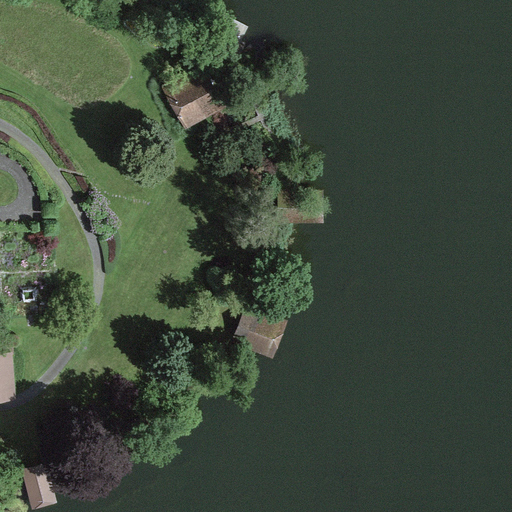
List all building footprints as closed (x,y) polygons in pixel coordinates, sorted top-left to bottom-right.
[(202,65),(165,87),(190,131),(228,109),(202,65)] [(323,222),(322,185),(282,186),(283,223),(323,222)] [(285,321),(245,308),(233,343),(274,356),(285,321)] [(16,354),(0,355),(0,396),(19,395),(16,354)] [(57,504),(51,470),(27,475),(33,508),(57,504)]
